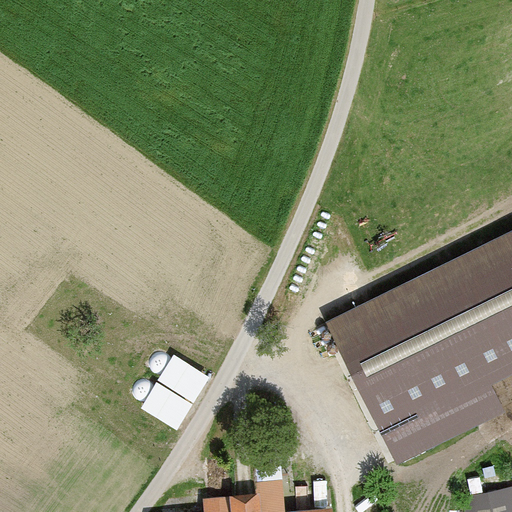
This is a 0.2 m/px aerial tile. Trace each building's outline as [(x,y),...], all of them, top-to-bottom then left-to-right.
[(511,234),(333,325),(405,467),(511,413),(511,406),(501,384),(511,378),(511,234)] [(176,347),(141,401),(177,424),(212,370),(176,347)] [(314,502),(329,501),(328,478),(313,478),(314,502)] [(333,511),(333,509),(295,511),(284,511),(282,481),(256,483),(257,494),(203,499),(203,511),(333,511)] [(511,511),(511,490),(469,500),(471,511),(511,511)]
